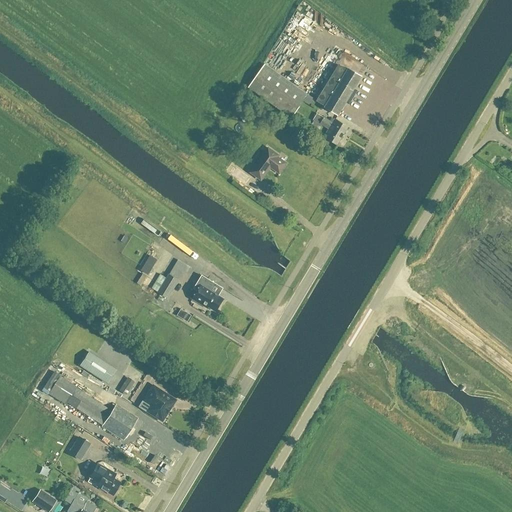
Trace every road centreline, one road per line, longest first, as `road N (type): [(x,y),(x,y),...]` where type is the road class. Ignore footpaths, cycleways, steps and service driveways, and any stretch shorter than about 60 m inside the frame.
road 1 (tertiary): [(170,511),(474,0)]
road 2 (unclassified): [(249,511),(511,72)]
road 3 (track): [(388,278),(511,368)]
